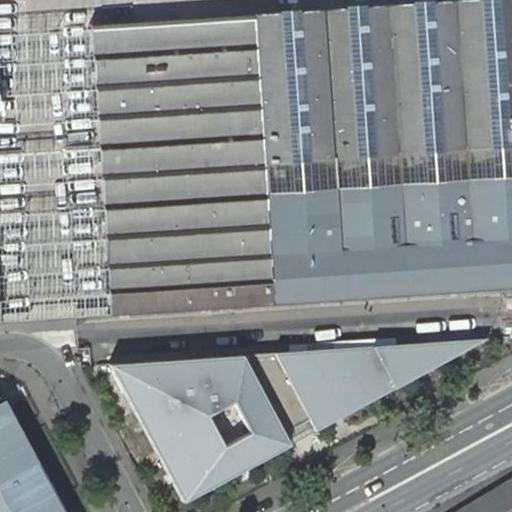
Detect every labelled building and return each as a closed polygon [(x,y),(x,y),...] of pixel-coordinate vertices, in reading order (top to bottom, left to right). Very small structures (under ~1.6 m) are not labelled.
[(108,314),(511,286),(511,176),(265,192),(263,163),(511,146),(511,0),(449,0),(88,22),(108,314)] [(0,27),(0,321),(108,314),(88,22),(0,27)] [(265,192),(511,176),(511,146),(263,163),(265,192)] [(485,337),(274,351),(316,430),(485,337)] [(243,351),(109,361),(183,502),(290,443),(243,351)] [(0,511),(62,511),(0,396),(0,511)] [(511,475),(451,511),(502,511),(511,507),(511,475)]
